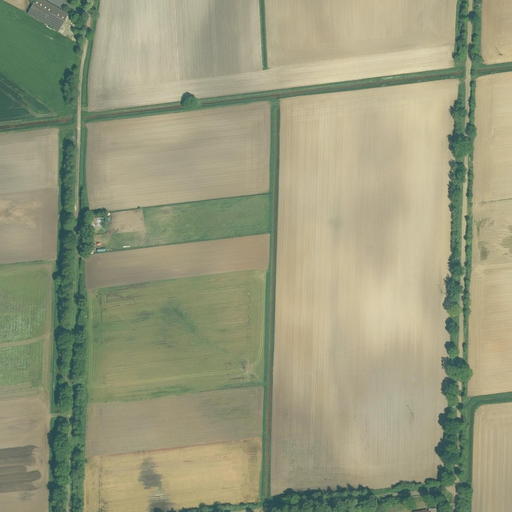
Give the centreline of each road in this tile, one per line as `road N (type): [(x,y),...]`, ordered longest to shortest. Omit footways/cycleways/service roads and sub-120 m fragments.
road 1 (track): [(67,511),(76,85),(88,0)]
road 2 (unclassified): [(452,511),(467,0)]
road 3 (track): [(215,511),(452,486)]
